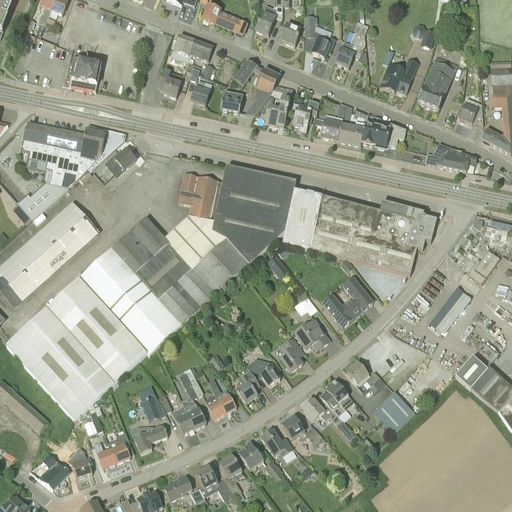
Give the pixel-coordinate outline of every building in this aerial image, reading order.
[(17,0),(0,0),(0,42),(17,0)] [(49,20),(51,14),(56,0),(43,0),(40,9),(46,12),(43,18),(42,17),(38,26),(40,27),(45,29),(47,25),(49,20)] [(63,19),(68,4),(56,0),(51,14),(63,19)] [(167,0),(166,3),(181,9),(183,5),(194,9),(193,10),(194,10),(197,0),(167,0)] [(274,0),(275,10),(282,10),(281,0),(274,0)] [(281,0),(282,10),(289,9),(289,0),(281,0)] [(463,10),(464,5),(462,5),(460,5),(460,0),(448,0),(448,9),(463,10)] [(234,36),(242,39),(247,28),(220,17),(222,14),(208,8),(202,24),(215,29),(215,27),(235,35),(234,36)] [(263,17),(259,27),(258,26),(255,34),(268,39),(276,21),(275,21),(276,17),(276,13),(265,8),(262,16),(263,17)] [(314,10),(304,10),(305,42),(314,42),(314,10)] [(30,22),(25,35),(29,37),(35,24),(30,22)] [(50,33),(53,27),(47,25),(45,29),(45,31),(50,33)] [(353,47),(352,49),(344,45),(343,47),(335,66),(348,72),(354,59),(359,61),(365,47),(364,39),(368,29),(357,25),(354,34),(355,35),(351,46),(353,47)] [(280,44),(295,50),(299,39),(297,39),(300,31),(286,26),(280,44)] [(41,40),(45,31),(45,29),(40,27),(35,37),(41,40)] [(420,41),(424,39),(425,34),(423,29),(418,28),(414,30),(412,35),(415,40),(420,41)] [(425,34),(424,39),(421,49),(430,51),(434,36),(425,34)] [(183,73),(186,74),(189,65),(192,59),(190,58),(195,45),(194,44),(194,45),(179,39),(173,55),(177,56),(175,61),(185,65),(183,69),(184,70),(183,73)] [(334,43),(329,40),(327,46),(318,42),(311,57),(324,62),(327,56),(329,57),(334,43)] [(190,58),(192,59),(208,65),(213,52),(195,45),(190,58)] [(390,68),(395,55),(389,52),(384,65),(390,68)] [(76,58),(69,89),(95,95),(101,69),(93,68),(95,62),(76,58)] [(436,60),(434,66),(433,66),(417,106),(438,114),(457,69),(448,65),(436,60)] [(388,67),(380,90),(394,96),(396,93),(406,97),(412,82),(411,82),(418,66),(408,62),(403,73),(388,67)] [(511,87),(511,85),(510,63),(509,63),(490,64),(492,89),(511,88),(511,87)] [(186,74),(191,76),(192,72),(199,74),(201,69),(191,66),(189,65),(186,74)] [(246,65),(246,66),(233,83),(243,90),(253,76),(261,80),(257,91),(267,95),(248,119),(254,121),(271,99),(276,89),(281,81),(264,73),(258,71),(246,65)] [(205,68),(202,78),(210,81),(213,71),(205,68)] [(189,82),(196,84),(199,74),(192,72),(191,76),(189,82)] [(163,73),(159,90),(164,92),(163,97),(176,102),(181,88),(167,83),(169,75),(163,73)] [(198,84),(191,104),(205,109),(210,95),(202,93),(205,86),(198,84)] [(511,154),(511,102),(511,88),(492,89),(493,109),(503,108),(505,137),(502,140),(486,132),(480,143),(510,158),(511,154)] [(293,93),(276,89),(271,99),(284,102),(281,113),(272,111),(268,126),(278,129),(278,127),(284,128),(283,130),(284,130),(293,93)] [(224,95),(220,113),(240,118),(245,99),(224,95)] [(473,126),(483,131),(481,98),(478,98),(476,106),(467,102),(465,107),(464,107),(458,122),(472,128),(473,126)] [(319,107),(309,105),(309,106),(305,105),(303,114),(296,112),(292,128),(299,129),(298,134),(306,136),(310,119),(316,120),(319,108),(319,107)] [(340,106),(337,115),(336,120),(343,121),(346,108),(340,106)] [(352,111),(346,108),(343,121),(349,123),(352,111)] [(320,141),(338,144),(341,128),(324,124),(320,141)] [(354,131),(341,128),(338,144),(360,149),(365,126),(356,124),(354,131)] [(406,134),(391,128),(366,125),(366,126),(365,126),(360,149),(361,149),(361,146),(377,150),(378,151),(383,153),(384,151),(388,152),(388,151),(386,151),(387,149),(396,150),(397,141),(404,143),(406,134)] [(22,154),(30,155),(27,170),(29,171),(46,174),(44,184),(47,187),(62,190),(64,176),(76,178),(75,184),(79,181),(87,173),(90,175),(125,143),(126,138),(88,129),(85,141),(78,139),(78,136),(27,126),(22,154)] [(437,170),(450,152),(439,147),(432,158),(427,157),(425,167),(437,170)] [(426,163),(427,155),(398,151),(397,159),(426,163)] [(135,163),(126,152),(120,158),(117,156),(105,167),(116,180),(135,163)] [(477,162),(450,152),(437,170),(466,176),(468,167),(474,169),(477,162)] [(285,236),(294,194),(296,186),(226,171),(223,185),(184,177),(178,203),(179,203),(178,208),(190,210),(188,220),(164,243),(146,222),(83,280),(6,350),(74,424),(147,356),(150,359),(180,331),(249,268),(271,249),(285,236)] [(91,177),(88,174),(82,179),(84,183),(91,177)] [(283,247),(311,253),(320,209),(322,200),(321,200),(322,200),(294,194),(285,236),(283,247)] [(423,219),(424,216),(382,206),(378,221),(375,220),(372,222),(370,219),(368,221),(366,218),(363,220),(320,209),(311,253),(410,279),(417,252),(423,254),(425,244),(431,246),(437,223),(425,220),(423,219)] [(0,297),(12,311),(94,233),(72,210),(0,279),(0,297)] [(25,216),(20,221),(26,228),(31,223),(25,216)] [(511,225),(491,222),(490,228),(511,231),(511,225)] [(462,248),(468,239),(464,236),(458,245),(462,248)] [(283,251),(277,255),(282,262),(293,253),(283,251)] [(500,262),(489,255),(470,281),(481,289),(500,262)] [(275,261),(268,266),(280,281),(287,277),(275,261)] [(363,314),(373,306),(353,282),(343,290),(352,301),(341,309),(333,299),(322,307),(342,331),(352,323),(351,321),(361,313),(363,314)] [(429,327),(435,332),(464,296),(457,291),(429,327)] [(211,316),(216,311),(213,307),(207,312),(211,316)] [(295,337),(298,342),(304,350),(303,350),(305,354),(310,350),(313,348),(317,353),(329,345),(314,324),(295,337)] [(280,361),(290,376),(303,367),(297,359),(302,354),(292,341),(280,350),(286,357),(280,361)] [(225,369),(217,357),(209,363),(217,375),(225,369)] [(262,380),(269,390),(280,383),(275,376),(279,374),(273,366),(256,362),(246,369),(249,373),(250,375),(251,375),(257,384),(262,380)] [(369,379),(368,378),(369,378),(358,366),(347,375),(358,388),(359,386),(361,388),(366,384),(370,390),(380,381),(374,375),(369,379)] [(511,390),(489,371),(470,392),(499,416),(511,435),(511,390)] [(189,384),(195,381),(190,372),(183,375),(185,377),(179,380),(191,403),(197,400),(189,384)] [(237,393),(246,407),(257,399),(253,393),(260,389),(257,384),(251,375),(250,375),(240,382),(244,388),(237,393)] [(189,384),(197,400),(203,397),(197,385),(195,381),(189,384)] [(385,387),(380,381),(373,387),(378,392),(385,387)] [(228,394),(221,397),(214,383),(208,386),(216,399),(225,418),(236,412),(228,394)] [(323,402),(327,407),(334,415),(338,419),(343,415),(354,406),(336,384),(329,390),(330,392),(328,394),(326,392),(326,393),(329,396),(323,402)] [(0,386),(0,401),(40,437),(48,427),(1,385),(0,386)] [(415,417),(415,416),(394,395),(373,417),(394,438),(415,417)] [(225,418),(216,399),(205,404),(214,423),(225,418)] [(166,401),(158,404),(165,417),(172,414),(166,401)] [(166,419),(165,417),(158,404),(155,406),(153,402),(150,403),(142,406),(150,425),(166,419)] [(355,437),(338,419),(334,415),(327,407),(326,407),(321,412),(314,403),(302,413),(313,425),(320,418),(326,424),(330,421),(337,428),(342,433),(340,435),(348,444),(355,437)] [(195,432),(206,427),(197,406),(192,409),(190,406),(183,409),(185,412),(188,419),(189,419),(195,432)] [(189,419),(188,419),(185,412),(179,415),(173,417),(183,438),(195,432),(189,419)] [(97,419),(95,414),(90,416),(97,435),(103,433),(97,419)] [(282,428),(292,443),(299,439),(302,444),(308,440),(314,449),(324,442),(322,440),(313,431),(305,435),(304,434),(295,420),(282,428)] [(149,447),(168,440),(164,431),(141,439),(138,432),(131,434),(140,457),(152,453),(149,447)] [(280,445),(278,442),(273,434),(261,441),(274,461),(280,457),(282,460),(292,454),(285,442),(280,445)] [(126,436),(116,440),(117,442),(108,446),(111,454),(117,467),(130,462),(125,449),(130,446),(126,436)] [(77,482),(92,477),(84,457),(78,459),(74,456),(78,452),(67,442),(56,455),(55,454),(50,459),(60,468),(65,463),(72,469),(77,482)] [(374,456),(377,452),(367,442),(364,445),(374,456)] [(263,464),(257,455),(251,447),(238,457),(250,474),(263,464)] [(115,468),(117,467),(111,454),(105,456),(102,449),(95,452),(103,472),(109,470),(110,471),(115,469),(115,468)] [(69,476),(60,468),(50,459),(43,465),(48,470),(42,477),(40,475),(35,481),(52,494),(53,493),(69,476)] [(236,478),(241,475),(232,459),(219,467),(227,481),(223,483),(234,500),(241,495),(235,485),(238,483),(237,480),(236,478)] [(272,465),(264,471),(277,487),(285,481),(272,465)] [(308,469),(303,474),(308,479),(313,474),(308,469)] [(204,493),(212,490),(214,492),(217,491),(225,505),(234,500),(223,483),(217,486),(208,470),(195,477),(204,493)] [(192,493),(186,479),(178,482),(179,484),(164,490),(171,504),(187,497),(186,495),(192,493)] [(190,496),(196,508),(205,503),(199,492),(190,496)] [(157,511),(163,510),(156,494),(149,497),(148,495),(143,498),(144,499),(137,502),(138,504),(130,508),(132,511),(157,511)] [(241,495),(234,500),(238,506),(244,501),(241,495)] [(26,511),(15,499),(1,511),(26,511)] [(124,511),(132,511),(130,508),(128,502),(121,506),(124,511)] [(239,511),(234,503),(227,508),(229,511),(239,511)]
